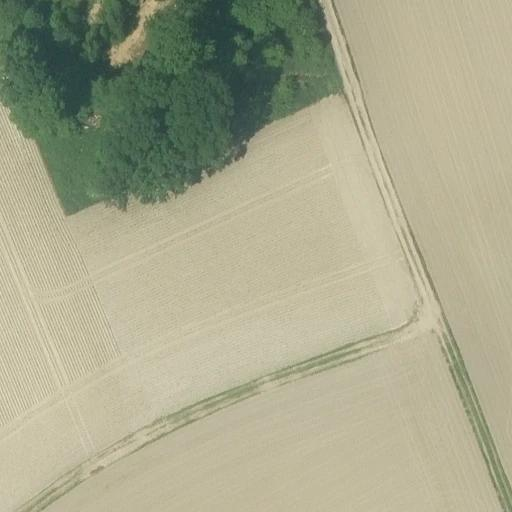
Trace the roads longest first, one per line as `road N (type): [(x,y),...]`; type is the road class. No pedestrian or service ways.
road 1 (track): [(9,511),(127,430),(420,313)]
road 2 (track): [(420,313),(308,0)]
road 3 (track): [(494,511),(420,313)]
